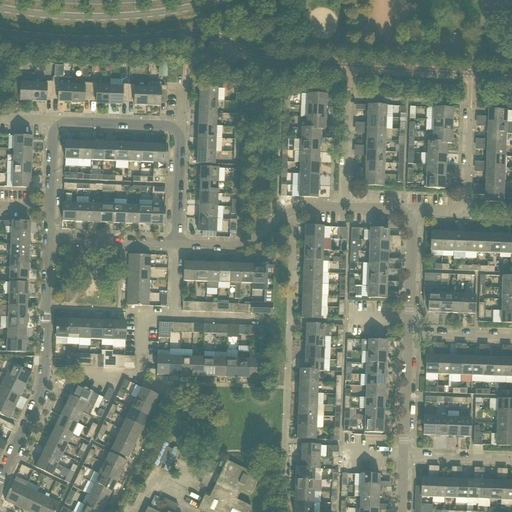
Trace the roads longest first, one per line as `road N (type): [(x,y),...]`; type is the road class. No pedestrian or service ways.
road 1 (residential): [(0,479),(43,388),(49,240)]
road 2 (tertiary): [(0,8),(109,17),(226,0)]
road 3 (residential): [(474,74),(466,212),(412,211)]
road 4 (residential): [(343,209),(293,208),(235,247),(176,244)]
road 5 (residential): [(70,372),(139,375),(142,315),(174,316)]
road 6 (residential): [(343,209),(350,64)]
road 7 (residential): [(176,244),(49,240)]
road 8 (residential): [(54,122),(181,126)]
road 9 (residential): [(408,334),(412,211)]
road 10 (residential): [(403,456),(408,334)]
